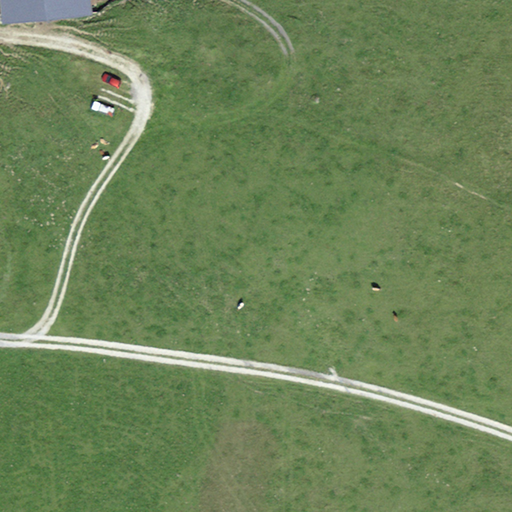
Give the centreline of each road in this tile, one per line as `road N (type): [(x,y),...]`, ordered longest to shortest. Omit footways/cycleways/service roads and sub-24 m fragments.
road 1 (track): [(511,425),(309,373),(0,331)]
road 2 (track): [(0,36),(132,69),(147,100),(56,299),(25,340)]
